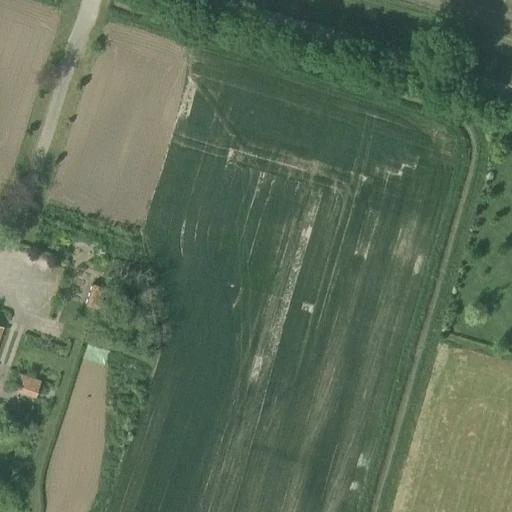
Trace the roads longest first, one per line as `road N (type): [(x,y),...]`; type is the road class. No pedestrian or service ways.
road 1 (unclassified): [(511,89),(215,0)]
road 2 (unknown): [(83,0),(0,258)]
